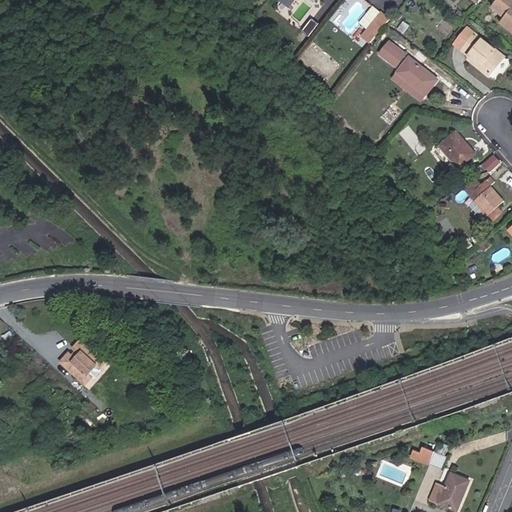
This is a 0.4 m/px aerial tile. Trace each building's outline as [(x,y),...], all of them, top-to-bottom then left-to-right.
[(511,0),(500,0),(494,7),(507,18),(503,23),(511,30),(511,0)] [(384,28),(391,20),(384,14),(377,22),(384,28)] [(302,31),(309,36),(319,23),(312,18),(302,31)] [(405,33),(411,27),(406,23),(400,29),(405,33)] [(455,44),(463,50),(476,34),(468,28),(455,44)] [(504,56),(476,34),(463,50),(480,64),(479,67),(489,75),(504,56)] [(406,54),(390,42),(380,55),(396,66),(406,54)] [(398,73),(425,94),(437,79),(410,58),(398,73)] [(421,100),(425,94),(398,73),(394,79),(421,100)] [(395,106),(390,111),(397,117),(402,112),(395,106)] [(397,117),(390,111),(387,114),(394,121),(397,117)] [(460,167),(476,153),(457,131),(441,145),(460,167)] [(493,171),(501,158),(493,153),(485,166),(493,171)] [(488,215),(498,206),(504,201),(487,181),(479,188),(475,184),(468,190),(472,194),(471,195),(488,215)] [(504,212),(498,206),(488,215),(494,221),(504,212)] [(68,350),(60,358),(84,381),(90,375),(87,372),(96,363),(99,365),(106,358),(83,336),(74,345),(79,350),(74,355),(68,350)] [(441,468),(446,455),(421,446),(419,452),(412,449),(409,456),(441,468)] [(444,487),(438,503),(456,511),(469,481),(451,473),(444,487)] [(430,499),(438,503),(444,487),(437,484),(436,484),(430,499)]
